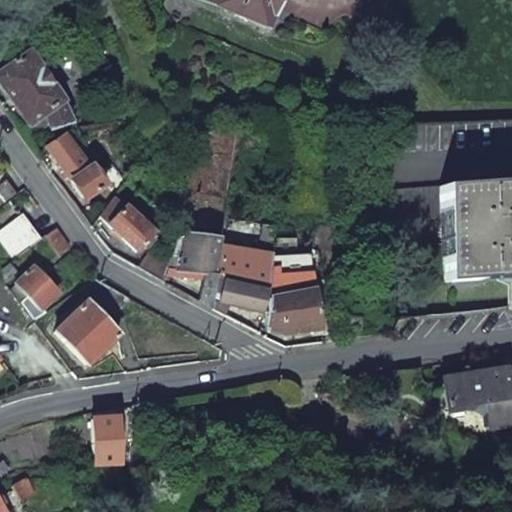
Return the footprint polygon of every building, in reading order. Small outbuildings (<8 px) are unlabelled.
[(76,0),(39,0),(70,13),(76,0)] [(196,0),(267,29),(278,0),(196,0)] [(0,72),(0,89),(26,126),(30,124),(34,129),(37,130),(44,123),(47,129),(47,131),(68,126),(57,102),(25,55),(0,72)] [(44,151),(84,206),(91,201),(93,204),(107,194),(89,169),(87,170),(62,137),(44,151)] [(0,208),(9,201),(16,195),(10,188),(5,180),(0,183),(0,208)] [(472,187),(440,190),(441,213),(445,213),(446,219),(449,258),(445,258),(447,281),(479,279),(479,276),(511,273),(511,187),(472,190),(472,187)] [(440,190),(389,193),(390,222),(446,219),(445,213),(441,213),(440,190)] [(120,209),(110,201),(96,219),(136,253),(149,239),(161,225),(155,219),(146,230),(121,208),(120,209)] [(0,230),(0,240),(14,260),(40,240),(30,227),(20,215),(0,230)] [(55,230),(43,238),(57,257),(69,248),(55,230)] [(214,243),(175,238),(165,277),(200,282),(198,304),(211,311),(216,272),(211,272),(214,243)] [(9,265),(0,271),(0,279),(3,284),(16,274),(9,265)] [(35,267),(9,291),(33,323),(44,314),(39,310),(55,295),(36,274),(39,271),(35,267)] [(264,294),(222,284),(217,303),(239,308),(261,313),(264,294)] [(314,292),(267,302),(265,327),(281,336),(325,329),(325,325),(320,326),(314,292)] [(82,304),(52,333),(85,366),(114,337),(82,304)] [(511,423),(511,408),(506,371),(488,374),(475,376),(444,381),(449,409),(487,403),(491,427),(511,423)] [(118,465),(114,420),(89,422),(92,466),(118,465)] [(32,493),(24,480),(10,488),(18,501),(32,493)]
